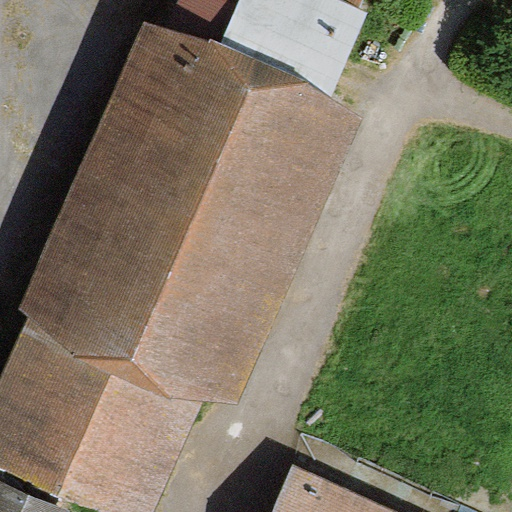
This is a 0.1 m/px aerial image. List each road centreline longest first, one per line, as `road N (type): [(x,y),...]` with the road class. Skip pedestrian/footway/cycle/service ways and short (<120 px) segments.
road 1 (track): [(215,511),(263,423),(407,89),(511,122)]
road 2 (track): [(0,177),(12,131),(7,0)]
